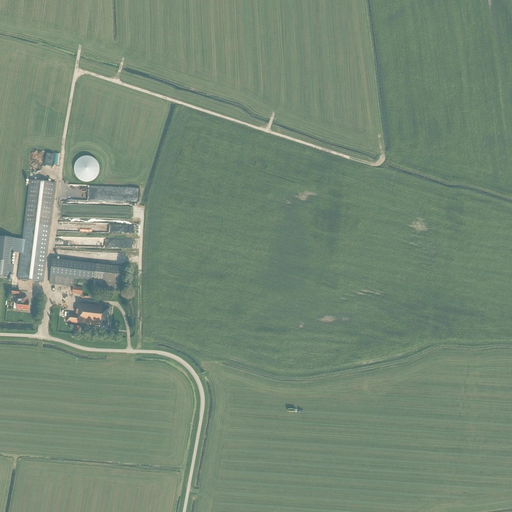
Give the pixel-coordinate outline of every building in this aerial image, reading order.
[(43,282),(55,183),(30,180),(22,240),(0,236),(0,277),(9,278),(9,274),(13,274),(14,265),(10,265),(12,252),(21,253),(18,279),(43,282)] [(131,206),(113,206),(113,219),(131,219),(131,206)] [(83,263),(123,265),(123,254),(83,252),(83,263)] [(125,268),(96,264),(70,261),(64,261),(52,259),(50,284),(64,285),(74,287),(74,279),(94,281),(93,288),(122,291),(125,268)] [(17,304),(17,309),(28,311),(29,303),(26,302),(27,297),(19,296),(19,290),(9,289),(9,294),(16,295),(15,303),(17,304)] [(101,326),(101,325),(108,326),(110,307),(78,303),(77,308),(76,315),(68,314),(67,322),(101,326)]
